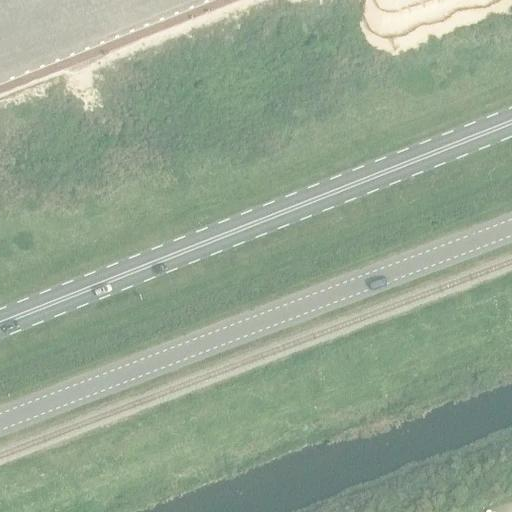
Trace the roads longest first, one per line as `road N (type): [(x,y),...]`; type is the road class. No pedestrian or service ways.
road 1 (primary): [(0,320),(511,119)]
road 2 (tertiary): [(0,428),(511,231)]
